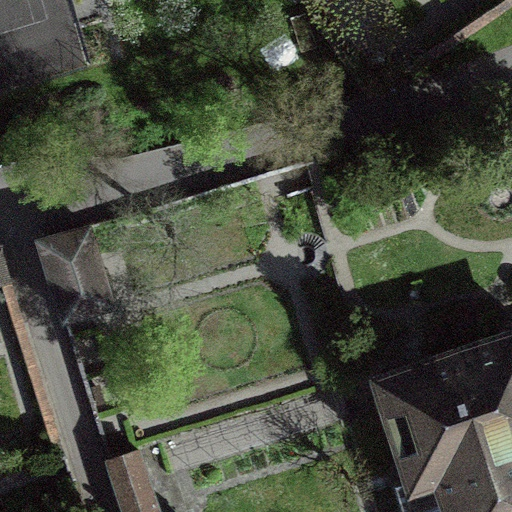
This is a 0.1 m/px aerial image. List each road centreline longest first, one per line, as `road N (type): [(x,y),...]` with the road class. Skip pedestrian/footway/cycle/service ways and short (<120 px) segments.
road 1 (residential): [(511,70),(9,218)]
road 2 (residential): [(102,511),(9,218)]
